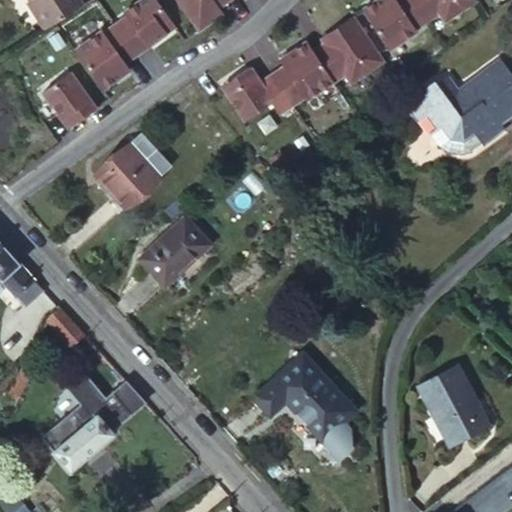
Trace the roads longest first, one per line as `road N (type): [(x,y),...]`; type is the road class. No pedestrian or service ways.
road 1 (residential): [(264,511),(0,216)]
road 2 (residential): [(0,205),(278,0)]
